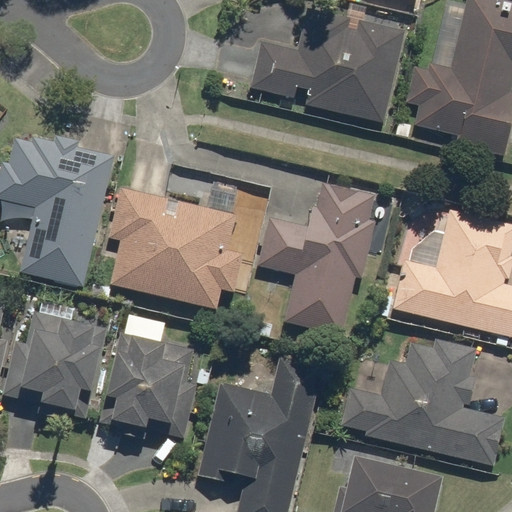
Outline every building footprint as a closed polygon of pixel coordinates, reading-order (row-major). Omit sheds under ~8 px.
[(452,150),(498,160),(511,92),(511,6),(479,0),(462,0),(448,70),(424,65),(423,71),(411,68),(403,107),(413,109),(408,131),(454,140),(452,150)] [(300,109),(380,128),(402,34),(355,23),(353,29),(301,17),(292,52),(256,44),(244,92),(300,105),(300,109)] [(15,275),(77,291),(110,160),(75,151),(76,145),(51,138),(49,145),(27,140),(26,144),(10,140),(4,167),(0,165),(0,204),(30,212),(15,275)] [(278,329),(337,343),(351,281),(359,283),(373,224),(365,222),(371,197),(314,184),(304,227),(265,218),(253,269),(290,278),(278,329)] [(232,217),(116,190),(104,241),(115,244),(104,290),(210,314),(215,294),(229,297),(238,257),(224,253),(232,217)] [(398,260),(385,312),(511,342),(511,288),(503,286),(511,247),(511,229),(444,213),(430,268),(398,260)] [(76,441),(103,331),(71,324),(74,311),(38,302),(35,315),(29,314),(21,347),(10,344),(0,384),(0,400),(34,409),(31,419),(76,441)] [(118,315),(91,427),(106,441),(105,445),(139,443),(141,434),(180,444),(193,387),(183,384),(190,352),(157,344),(161,326),(118,315)] [(335,434),(490,471),(502,422),(464,413),(471,381),(465,379),(472,351),(431,341),(429,350),(406,345),(401,366),(385,362),(376,397),(345,390),(335,434)] [(233,511),(285,511),(320,369),(276,358),(267,397),(215,385),(192,480),(238,491),(233,511)] [(334,490),(328,511),(427,511),(434,482),(344,462),(337,491),(334,490)]
